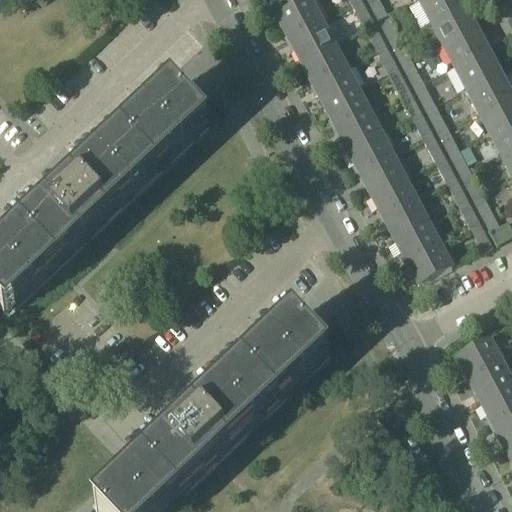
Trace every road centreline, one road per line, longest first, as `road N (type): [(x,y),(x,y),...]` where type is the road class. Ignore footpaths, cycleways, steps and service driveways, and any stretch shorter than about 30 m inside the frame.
road 1 (residential): [(118,429),(333,223)]
road 2 (residential): [(0,155),(23,178),(202,0)]
road 3 (residential): [(333,223),(216,0)]
road 4 (residential): [(482,511),(399,349)]
road 5 (residential): [(399,349),(333,223)]
road 6 (residential): [(399,349),(511,290)]
